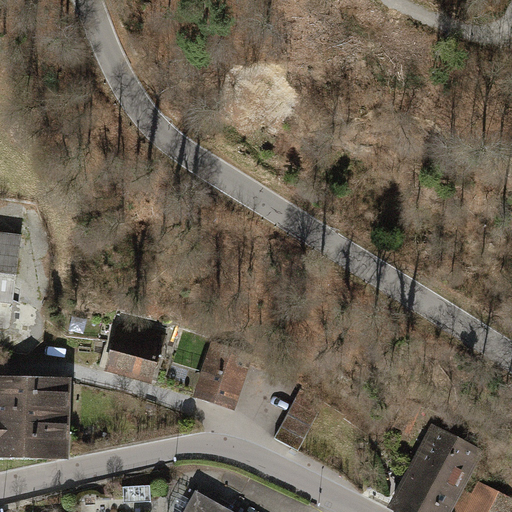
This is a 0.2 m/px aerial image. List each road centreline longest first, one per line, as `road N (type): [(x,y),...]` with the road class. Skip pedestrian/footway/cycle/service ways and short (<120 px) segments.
road 1 (tertiary): [(511,355),(181,147),(135,98),(89,0)]
road 2 (tertiary): [(366,511),(259,458),(213,448),(0,489)]
